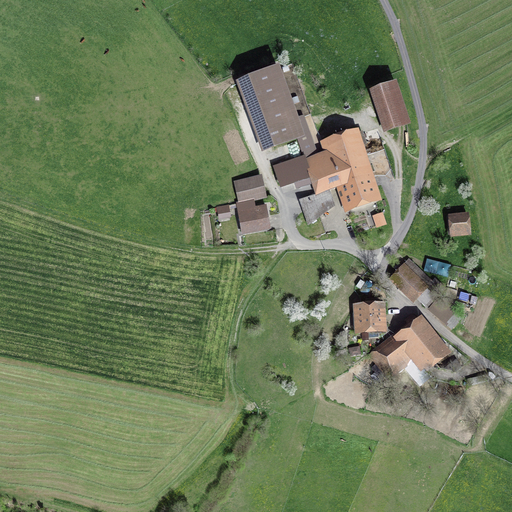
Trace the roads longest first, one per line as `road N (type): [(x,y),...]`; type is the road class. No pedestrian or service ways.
road 1 (unclassified): [(511,377),(382,279),(381,261),(413,210),(424,149),(384,0)]
road 2 (track): [(0,194),(194,250),(301,242)]
